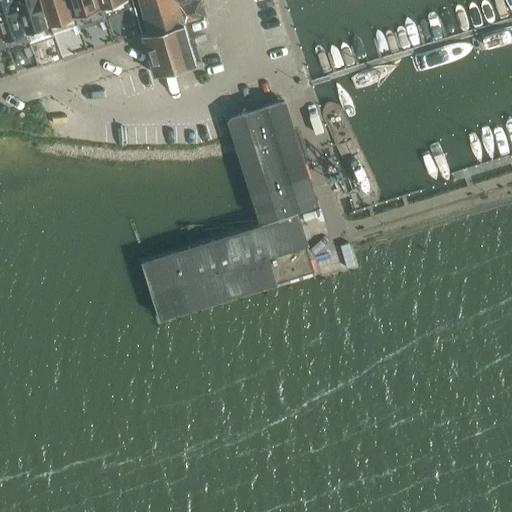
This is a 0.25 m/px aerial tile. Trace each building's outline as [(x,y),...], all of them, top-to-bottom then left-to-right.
[(17,0),(0,0),(0,21),(6,41),(8,45),(10,51),(24,47),(28,59),(35,56),(30,40),(27,29),(28,29),(17,0)] [(42,0),(17,0),(28,29),(27,29),(30,40),(54,33),(50,21),(50,22),(42,0)] [(71,0),(42,0),(50,22),(50,21),(54,33),(79,24),(71,0)] [(100,0),(71,0),(79,24),(105,16),(100,0)] [(131,0),(100,0),(105,16),(134,7),(131,0)] [(138,0),(149,33),(185,23),(178,0),(138,0)] [(178,0),(185,23),(208,16),(202,0),(178,0)] [(149,33),(143,34),(144,38),(149,54),(152,63),(155,75),(198,63),(185,23),(149,33)] [(284,101),(232,118),(239,141),(240,142),(243,153),(244,156),(246,161),(255,192),(263,218),(286,211),(305,205),(316,202),(316,201),(307,176),(284,101)] [(261,224),(143,260),(161,318),(278,281),(315,270),(308,245),(307,244),(298,213),(261,224)]
